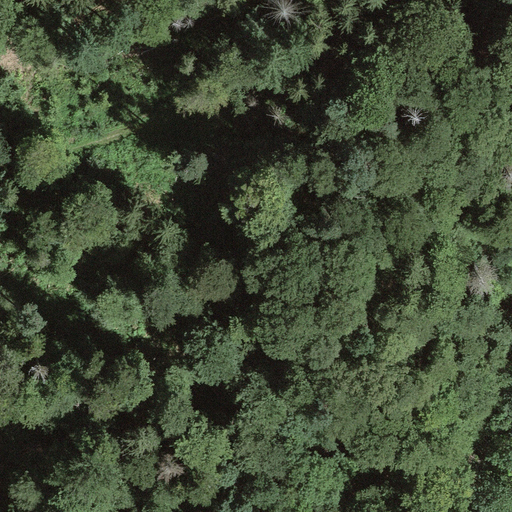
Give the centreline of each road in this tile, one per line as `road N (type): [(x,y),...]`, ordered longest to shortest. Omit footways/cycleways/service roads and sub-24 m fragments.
road 1 (track): [(0,164),(74,138),(354,0)]
road 2 (track): [(511,236),(483,260),(464,354),(480,438),(479,511)]
